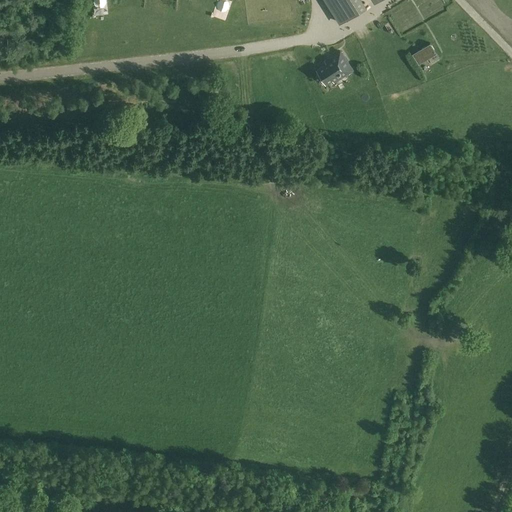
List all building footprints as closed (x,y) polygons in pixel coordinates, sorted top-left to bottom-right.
[(223,0),(223,8),(234,9),(235,0),(223,0)] [(357,0),(326,0),(341,22),(363,8),(357,0)] [(359,32),(355,34),(360,44),(365,41),(359,32)] [(437,53),(430,42),(412,54),(419,64),(437,53)] [(324,62),(315,68),(324,83),(331,79),(333,82),(353,70),(340,49),(323,60),(324,62)]
